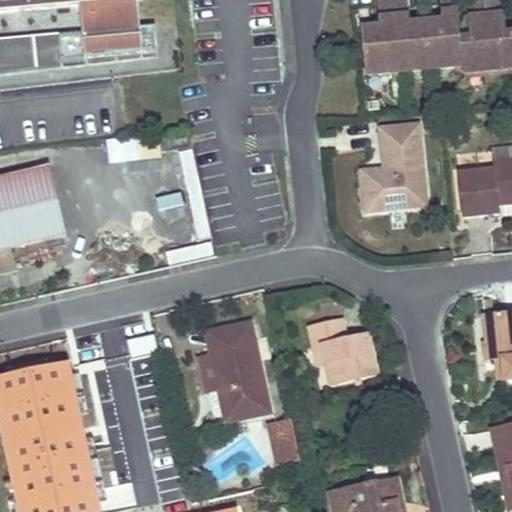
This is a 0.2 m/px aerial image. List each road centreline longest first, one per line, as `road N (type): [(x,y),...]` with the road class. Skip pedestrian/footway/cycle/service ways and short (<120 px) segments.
road 1 (residential): [(312,261),(0,323)]
road 2 (residential): [(458,511),(417,327),(377,287),(312,261)]
road 3 (residential): [(312,261),(299,146),(311,66),(308,0)]
